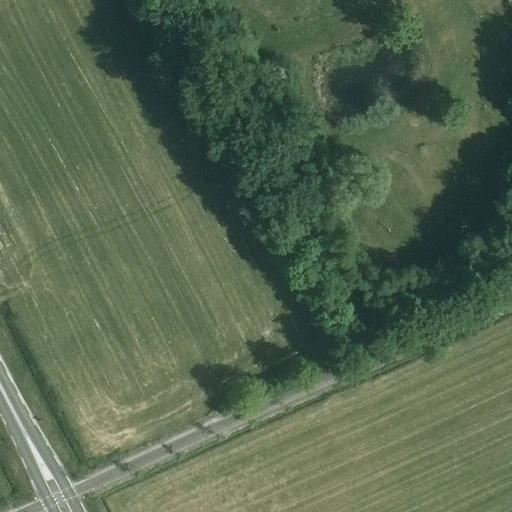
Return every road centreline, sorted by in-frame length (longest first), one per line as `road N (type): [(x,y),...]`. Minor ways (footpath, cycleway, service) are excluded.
road 1 (unclassified): [(67,493),(511,291)]
road 2 (secondary): [(67,493),(0,385)]
road 3 (secondary): [(0,389),(47,502)]
